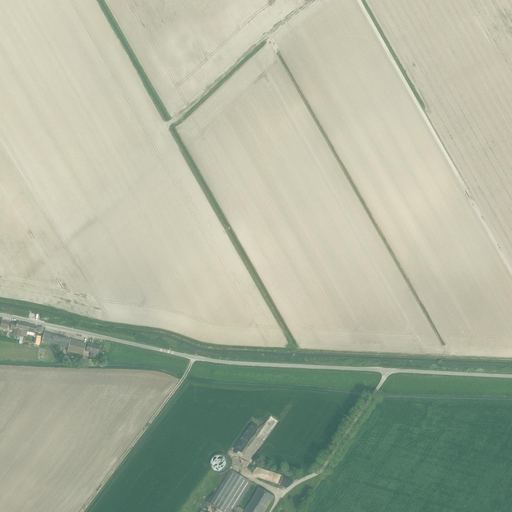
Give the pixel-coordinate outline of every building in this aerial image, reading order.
[(0,327),(7,329),(9,322),(1,321),(0,327)] [(11,323),(10,328),(10,329),(14,330),(13,336),(15,336),(20,337),(20,335),(21,335),(23,323),(17,322),(16,324),(11,323)] [(23,323),(21,335),(26,336),(27,332),(34,333),(35,326),(28,325),(29,324),(23,323)] [(83,356),(86,344),(44,333),(41,341),(68,348),(67,352),(83,356)] [(94,353),(97,354),(98,351),(99,346),(88,343),(86,348),(86,351),(91,352),(90,355),(93,356),(94,353)] [(246,445),(256,429),(250,426),(240,441),(246,445)] [(211,462),(210,463),(211,465),(211,467),(212,468),(213,470),(214,471),(215,472),(217,473),(219,473),(220,473),(222,473),(224,473),(225,472),(226,471),(228,470),(229,468),(229,467),(230,465),(230,463),(230,462),(229,460),(229,459),(228,457),(226,456),(225,455),(224,454),(222,454),(220,454),(219,454),(217,454),(215,455),(214,456),(213,457),(212,459),(211,460),(211,462)] [(222,511),(234,511),(236,509),(241,511),(242,511),(244,509),(242,508),(244,505),(240,503),(252,483),(231,470),(210,504),(222,511)] [(263,511),(274,497),(269,494),(259,488),(243,511),(263,511)]
